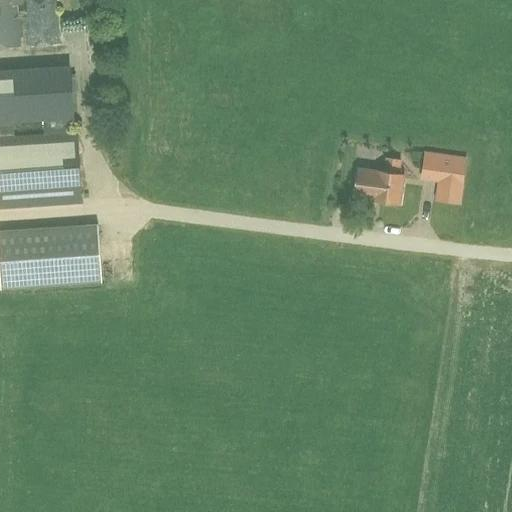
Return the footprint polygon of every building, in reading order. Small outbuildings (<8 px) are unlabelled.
[(54,0),(0,0),(0,46),(20,45),(18,13),(24,13),(26,46),(58,43),(54,0)] [(0,137),(0,206),(82,201),(77,132),(68,132),(67,118),(73,117),(70,72),(0,77),(0,122),(43,120),(44,134),(0,137)] [(462,185),(466,160),(466,157),(423,152),(419,179),(436,181),(462,185)] [(386,157),(385,171),(358,167),(354,197),(371,199),(400,203),(404,174),(398,173),(400,159),(386,157)] [(0,230),(0,275),(1,288),(102,281),(98,223),(0,230)]
